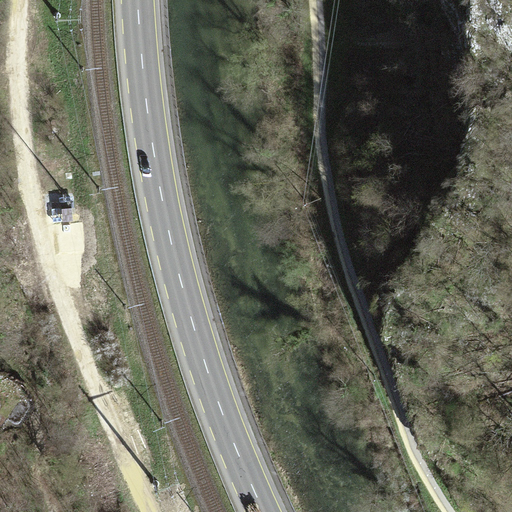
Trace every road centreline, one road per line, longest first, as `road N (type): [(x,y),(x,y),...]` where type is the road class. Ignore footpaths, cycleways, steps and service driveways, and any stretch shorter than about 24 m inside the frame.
road 1 (track): [(446,511),(374,343),(324,168),(314,0)]
road 2 (track): [(139,511),(30,192),(21,0)]
road 3 (primary): [(263,511),(205,364),(169,236),(137,0)]
